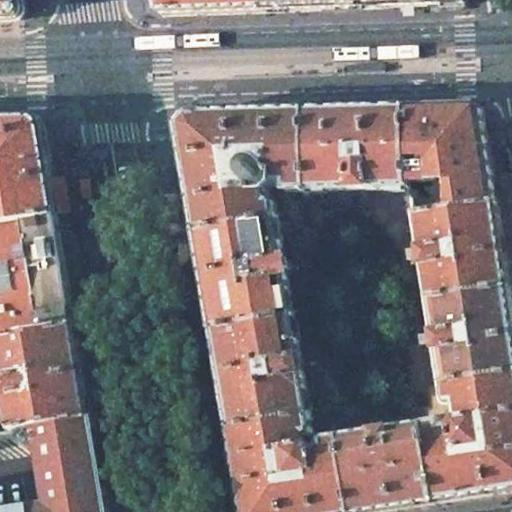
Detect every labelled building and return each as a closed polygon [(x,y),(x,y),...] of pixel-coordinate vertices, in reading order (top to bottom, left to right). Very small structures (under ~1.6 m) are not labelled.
[(0,0),(0,21),(16,21),(23,19),(24,18),(25,15),(26,10),(24,0),(0,0)] [(159,0),(161,15),(163,16),(269,13),(268,0),(159,0)] [(362,0),(268,0),(269,13),(318,10),(363,8),(362,0)] [(467,0),(362,0),(363,8),(365,9),(400,8),(469,6),(467,0)] [(440,177),(449,176),(452,190),(445,192),(448,212),(498,205),(491,162),(485,123),(483,123),(468,111),(468,108),(411,109),(412,184),(440,183),(440,177)] [(310,192),(412,189),(412,184),(411,109),(308,112),(310,192)] [(192,115),(182,127),(200,233),(279,220),(277,206),(275,203),(271,201),(270,193),(277,186),(284,186),(285,190),(286,191),(291,193),(310,192),(308,112),(192,115)] [(60,217),(46,130),(42,124),(40,122),(34,120),(0,120),(0,226),(25,223),(60,217)] [(511,289),(498,205),(448,212),(419,216),(432,302),(511,289)] [(0,341),(44,334),(79,328),(70,272),(60,217),(25,223),(0,226),(0,341)] [(200,233),(217,332),(296,319),(279,220),(200,233)] [(364,271),(351,273),(353,285),(366,283),(364,271)] [(511,375),(511,292),(511,289),(432,302),(446,386),(511,375)] [(296,319),(217,332),(234,430),(313,417),(296,319)] [(0,341),(0,345),(15,433),(25,432),(32,431),(41,429),(94,421),(79,328),(44,334),(0,341)] [(375,337),(362,339),(364,352),(377,349),(375,337)] [(511,375),(446,386),(448,403),(451,407),(458,407),(461,422),(455,429),(448,430),(448,428),(446,425),(442,423),(427,426),(439,505),(511,493),(511,375)] [(313,417),(234,430),(247,511),(354,511),(343,438),(328,441),(324,444),(324,450),(316,451),(310,446),(309,439),(314,437),(315,434),(313,417)] [(112,419),(98,422),(102,444),(116,441),(112,419)] [(53,507),(20,511),(0,511),(0,450),(28,447),(25,432),(15,433),(0,435),(0,511),(109,511),(94,421),(41,429),(43,444),(53,507)] [(392,511),(439,505),(427,426),(343,438),(354,511),(392,511)] [(32,431),(25,432),(28,447),(35,445),(43,444),(41,429),(32,431)]
